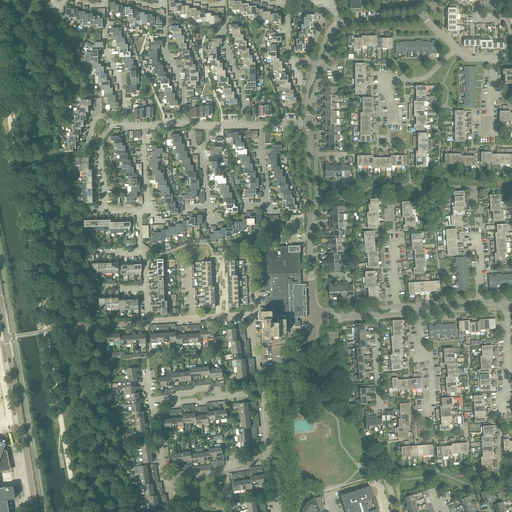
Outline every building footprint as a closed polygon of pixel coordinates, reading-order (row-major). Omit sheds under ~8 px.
[(231,11),(236,11),(236,2),(234,2),(233,0),(228,0),(229,8),(231,8),(231,11)] [(363,3),(371,2),(370,0),(349,0),(351,10),(363,9),(363,3)] [(357,44),(357,38),(354,38),(354,36),(349,36),(349,47),(354,47),(354,44),(357,44)] [(362,38),(357,38),(357,44),(354,44),(354,47),(354,49),(362,49),(362,47),(362,38)] [(151,44),(151,49),(157,49),(159,49),(159,46),(162,46),(162,41),(153,41),(153,44),(151,44)] [(429,42),(429,52),(429,53),(428,53),(428,56),(431,56),(431,53),(435,53),(435,54),(439,54),(439,47),(436,47),(436,41),(432,41),(432,43),(429,43),(429,42)] [(511,69),(503,70),(503,76),(505,76),(505,84),(511,84),(511,69)] [(187,92),(187,97),(193,96),(193,89),(196,89),(196,85),(190,85),(187,85),(187,87),(185,87),(185,92),(187,92)] [(337,87),(326,87),(326,92),(322,92),(322,96),(326,96),(326,95),(334,95),(334,93),(337,93),(337,87)] [(322,104),(326,104),(326,103),(334,103),(334,101),(337,101),(337,95),(334,95),(326,95),(326,96),(326,100),(322,100),(322,104)] [(334,111),(334,109),(337,109),(337,103),(334,103),(326,103),(326,104),(326,108),(322,108),(322,112),(326,112),(326,111),(334,111)] [(199,118),(199,117),(199,116),(199,108),(199,107),(199,105),(197,105),(197,108),(193,108),(193,110),(189,110),(190,118),(199,118)] [(322,120),(326,120),(326,119),(334,119),(334,117),(337,117),(337,111),(334,111),(326,111),(326,112),(326,116),(322,116),(322,120)] [(371,122),(371,117),(366,117),(366,113),(363,113),(361,113),(361,122),(371,122)] [(322,128),(330,128),(330,127),(334,127),(334,125),(337,125),(337,119),(334,119),(326,119),(326,120),(326,124),(322,124),(322,128)] [(330,135),(338,135),(338,133),(340,133),(340,127),(334,127),(330,127),(330,128),(330,132),(326,132),(326,136),(329,136),(330,135)] [(326,144),(329,144),(330,143),(338,143),(338,141),(340,141),(340,135),(338,135),(330,135),(329,136),(329,140),(326,140),(326,144)] [(326,152),(338,152),(338,149),(340,149),(340,143),(338,143),(330,143),(329,144),(329,148),(326,148),(326,152)] [(210,151),(211,155),(216,155),(216,156),(219,156),(219,153),(222,153),(222,148),(213,148),(213,151),(210,151)] [(495,160),(495,155),(492,155),(492,153),(487,152),(487,163),(492,163),(492,165),(492,160),(495,160)] [(492,165),(500,165),(500,155),(495,155),(495,160),(492,160),(492,165)] [(368,166),(373,166),(373,163),(376,163),(376,158),(374,158),(374,156),(368,156),(368,166)] [(382,168),(382,158),(376,158),(376,163),(373,163),(373,166),(373,168),(382,168)] [(334,177),(334,175),(334,166),(329,166),(329,163),(326,163),(326,175),(329,175),(329,177),(334,177)] [(342,177),(342,175),(342,174),(342,166),(337,166),(337,163),(334,163),(334,166),(334,175),(337,175),(337,177),(342,177)] [(342,163),(342,166),(342,174),(342,175),(345,175),(345,177),(350,177),(350,166),(345,166),(345,163),(342,163)] [(371,200),(371,205),(374,205),(374,208),(379,207),(379,205),(381,205),(381,199),(371,200)] [(380,213),(379,207),(374,208),(374,205),(371,205),(369,205),(369,213),(370,213),(378,213),(380,213)] [(341,214),(341,212),(343,211),(343,206),(332,207),(332,212),(329,212),(329,216),(333,215),(341,214)] [(342,222),(342,220),(344,219),(343,214),(341,214),(333,215),(333,220),(329,220),(330,224),(333,223),(342,222)] [(405,218),(406,223),(411,222),(411,226),(414,225),(416,225),(415,217),(413,217),(405,218)] [(342,230),(342,228),(344,227),(344,222),(342,222),(333,223),(334,228),(330,228),(330,231),(334,231),(342,230)] [(404,226),(404,231),(414,231),(414,225),(411,226),(411,222),(406,223),(406,226),(404,226)] [(342,238),(342,239),(343,239),(343,236),(345,235),(345,230),(342,230),(334,231),(334,236),(331,236),(331,239),(342,238)] [(331,247),(340,247),(340,244),(342,244),(342,239),(342,238),(331,239),(331,244),(328,244),(328,248),(331,248),(331,247)] [(339,255),(341,255),(340,252),(343,252),(342,246),(340,247),(331,247),(331,248),(332,252),(328,252),(328,256),(339,255)] [(267,275),(269,275),(286,275),(300,275),(299,253),(299,247),(266,248),(267,275)] [(329,263),(338,263),(337,260),(340,260),(339,255),(328,256),(329,260),(325,261),(326,264),(329,264),(329,263)] [(456,265),(458,265),(468,264),(467,264),(467,261),(469,261),(468,257),(457,258),(457,263),(454,263),(454,266),(456,266),(456,265)] [(426,259),(416,260),(416,268),(424,268),(426,268),(426,259)] [(326,269),(326,272),(338,271),(338,268),(340,268),(340,263),(338,263),(329,263),(329,264),(329,268),(326,269)] [(468,270),(468,264),(458,265),(458,269),(455,269),(455,272),(458,272),(458,271),(459,271),(469,271),(469,270),(468,270)] [(470,277),(469,271),(459,271),(460,276),(456,276),(457,279),(459,278),(469,278),(469,277),(470,277)] [(496,277),(496,284),(501,284),(501,288),(504,287),(503,285),(503,275),(502,275),(502,274),(496,275),(496,277)] [(297,320),(297,318),(292,318),(292,312),(293,312),(293,307),(292,307),(292,301),(293,301),(293,296),(292,296),(292,291),(293,291),(293,285),(300,285),(300,275),(286,275),(286,280),(286,285),(287,291),(287,296),(287,313),(281,313),(274,313),(271,313),(271,317),(271,321),(274,321),(285,321),(286,323),(292,323),(297,322),(297,320)] [(489,275),(489,279),(489,287),(494,287),(494,290),(497,290),(497,287),(496,287),(496,284),(496,277),(492,277),(492,275),(489,275)] [(346,295),(349,294),(349,297),(354,296),(353,286),(349,286),(348,282),(345,282),(345,286),(346,295)] [(329,284),(330,296),(333,296),(333,298),(338,298),(338,295),(337,287),(332,287),(332,283),(329,284)] [(337,283),(337,287),(338,295),(341,295),(341,297),(346,297),(346,295),(345,286),(341,286),(340,283),(337,283)] [(456,289),(457,292),(459,292),(459,291),(470,290),(469,284),(459,284),(460,289),(456,289)] [(306,290),(305,285),(300,285),(293,285),(293,290),(292,290),(292,296),(293,296),(303,296),(303,291),(306,290)] [(306,306),(306,295),(303,296),(293,296),(293,301),(292,301),(292,307),(293,307),(303,307),(303,306),(306,306)] [(271,313),(274,313),(273,297),(270,297),(270,296),(265,297),(265,313),(259,313),(259,318),(259,322),(262,322),(262,325),(263,325),(263,330),(262,330),(262,342),(270,342),(270,338),(274,338),(274,321),(271,321),(271,317),(271,313)] [(292,318),(294,318),(297,318),(304,318),(303,312),(306,312),(306,306),(303,306),(303,307),(293,307),(294,312),(292,312),(292,318)] [(285,321),(274,321),(274,338),(278,338),(278,333),(286,332),(287,332),(287,328),(286,328),(286,323),(285,321)] [(355,333),(357,333),(358,332),(366,332),(366,327),(369,327),(369,323),(357,324),(357,327),(355,327),(355,333)] [(437,337),(437,334),(436,324),(435,324),(436,326),(433,327),(432,324),(429,324),(430,336),(435,336),(435,339),(438,339),(438,337),(437,337)] [(444,337),(444,334),(443,325),(442,325),(442,324),(436,324),(437,334),(441,334),(441,337),(444,337)] [(356,341),(358,341),(358,340),(366,340),(367,340),(366,335),(370,335),(369,331),(366,332),(358,332),(357,333),(358,335),(355,335),(356,341)] [(404,331),(394,331),(394,336),(392,337),(397,336),(397,340),(402,339),(402,336),(404,336),(404,331)] [(403,344),(402,339),(397,340),(397,336),(392,337),(392,345),(403,344)] [(356,343),(356,348),(357,349),(367,348),(367,343),(370,343),(370,339),(367,340),(366,340),(358,340),(358,341),(358,343),(356,343)] [(364,356),(364,351),(367,351),(367,348),(357,349),(356,348),(355,349),(355,351),(353,352),(353,357),(356,357),(364,356)] [(491,359),(491,357),(493,356),(493,351),(482,352),(483,357),(486,356),(486,360),(491,359)] [(354,365),(356,365),(365,364),(364,359),(368,359),(368,355),(364,356),(356,357),(356,359),(353,360),(354,365)] [(365,372),(365,367),(368,367),(368,363),(365,364),(356,365),(356,367),(354,367),(354,373),(357,373),(357,372),(365,372)] [(127,375),(127,376),(136,375),(136,372),(138,371),(138,368),(126,369),(127,374),(125,374),(124,374),(122,374),(122,376),(127,375)] [(369,371),(365,372),(357,372),(357,373),(357,375),(355,375),(355,381),(366,380),(365,375),(369,375),(369,371)] [(139,374),(136,375),(127,376),(128,380),(126,380),(124,380),(123,381),(123,382),(125,382),(134,381),(137,381),(136,378),(139,378),(139,374)] [(121,395),(129,394),(135,394),(135,391),(138,390),(137,387),(135,387),(126,388),(126,389),(126,393),(124,393),(123,393),(121,393),(121,395)] [(367,396),(367,392),(370,391),(370,388),(358,389),(358,392),(356,392),(356,397),(358,397),(367,396)] [(358,397),(359,400),(356,400),(357,405),(367,405),(367,400),(371,399),(370,396),(367,396),(358,397)] [(452,398),(443,399),(442,399),(443,404),(448,404),(448,407),(451,407),(453,407),(452,398)] [(142,399),(139,400),(130,401),(130,405),(129,405),(127,405),(126,405),(126,407),(131,407),(140,406),(139,403),(142,402),(142,399)] [(448,407),(448,404),(443,404),(443,407),(441,407),(441,412),(451,412),(451,407),(448,407)] [(411,414),(401,414),(399,414),(399,419),(401,419),(401,420),(404,419),(404,422),(410,422),(409,419),(411,419),(411,414)] [(370,418),(369,418),(369,416),(366,417),(367,429),(370,428),(370,431),(375,430),(375,428),(374,420),(374,419),(374,417),(370,417),(370,418)] [(383,430),(383,429),(386,429),(385,425),(383,425),(383,419),(378,419),(377,416),(374,416),(374,417),(374,419),(374,420),(375,428),(378,428),(378,430),(383,430)] [(447,425),(450,425),(452,425),(452,419),(452,417),(441,417),(442,419),(442,422),(447,422),(447,425)] [(410,427),(410,422),(404,422),(404,419),(401,420),(401,419),(399,419),(400,428),(398,428),(408,428),(410,427)] [(440,425),(440,431),(451,430),(450,425),(447,425),(447,422),(442,422),(442,425),(440,425)] [(147,424),(144,424),(136,425),(136,430),(134,430),(133,429),(131,430),(131,432),(136,432),(145,431),(145,430),(145,428),(148,427),(147,424)] [(145,431),(136,432),(137,436),(135,436),(133,436),(132,436),(132,438),(137,438),(146,437),(145,434),(148,433),(148,430),(145,430),(145,431)] [(0,511),(8,511),(7,501),(12,500),(14,499),(13,489),(13,488),(12,487),(11,487),(0,488),(0,472),(10,471),(7,452),(3,450),(4,448),(5,445),(0,442),(0,511)] [(141,451),(150,450),(150,448),(150,447),(153,446),(152,443),(140,445),(141,449),(140,449),(138,449),(136,450),(137,452),(141,451)] [(153,449),(150,450),(141,451),(142,455),(141,456),(139,455),(137,456),(138,458),(142,457),(151,456),(151,453),(153,453),(153,449)] [(494,457),(493,452),(483,453),(483,457),(481,458),(486,457),(487,460),(492,460),(492,457),(494,457)] [(151,456),(142,457),(143,462),(142,462),(140,462),(138,462),(138,464),(143,463),(143,464),(152,462),(151,456)] [(482,466),(492,465),(492,460),(487,460),(486,457),(481,458),(482,466)] [(140,486),(143,485),(149,484),(148,478),(139,479),(140,486)] [(349,495),(343,496),(346,506),(346,507),(348,508),(350,509),(352,510),(352,511),(378,511),(378,510),(380,509),(376,497),(374,498),(371,487),(364,490),(363,491),(363,490),(357,492),(351,494),(351,495),(350,495),(349,495)] [(145,498),(148,497),(154,496),(153,489),(144,491),(145,498)] [(489,490),(481,493),(483,499),(491,496),(489,490)] [(494,495),(491,496),(483,499),(484,502),(481,503),(482,506),(493,502),(496,501),(494,495)] [(325,511),(324,511),(323,506),(326,506),(324,496),(322,497),(315,499),(309,503),(304,509),(303,511),(327,511),(326,511),(325,511)] [(473,499),(472,496),(461,499),(463,506),(472,503),(471,500),(473,499)] [(409,510),(418,507),(415,500),(407,503),(408,507),(405,508),(407,511),(409,510)] [(246,503),(247,511),(256,509),(255,502),(246,503)] [(495,505),(497,511),(505,508),(503,502),(495,505)] [(472,503),(463,506),(465,511),(473,509),(472,503)]
